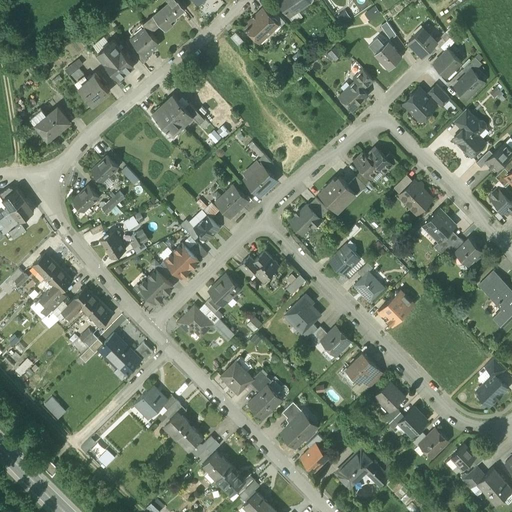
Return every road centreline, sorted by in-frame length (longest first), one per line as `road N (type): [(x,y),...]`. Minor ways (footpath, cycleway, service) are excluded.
road 1 (residential): [(149,330),(61,226),(52,179),(244,0)]
road 2 (residential): [(263,222),(450,411),(477,425),(511,418)]
road 3 (residential): [(330,511),(169,350)]
road 4 (track): [(0,370),(140,511)]
road 5 (residential): [(501,237),(378,119)]
road 6 (residential): [(263,222),(149,330)]
road 7 (residential): [(378,119),(270,205),(263,222)]
road 8 (residential): [(70,443),(169,350)]
road 9 (track): [(0,49),(15,169)]
